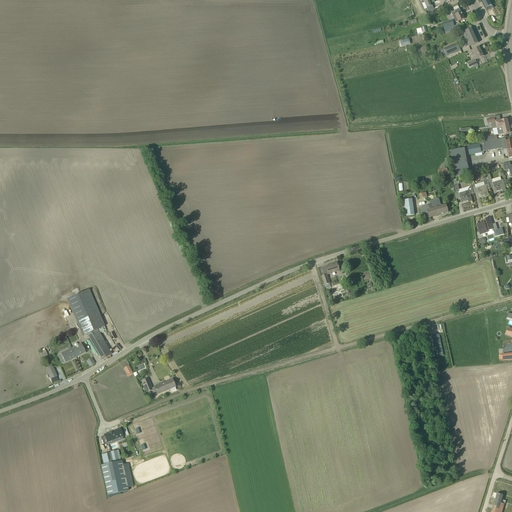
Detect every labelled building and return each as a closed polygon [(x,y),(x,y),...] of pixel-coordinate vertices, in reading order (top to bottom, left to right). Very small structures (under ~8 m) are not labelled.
[(429,12),(434,9),(429,0),(423,0),(429,12)] [(480,0),(485,9),(492,5),(489,0),(480,0)] [(455,22),(458,22),(464,19),(459,8),(454,11),(455,12),(451,14),(453,18),(455,22)] [(467,30),(464,31),(467,38),(466,39),(469,47),(474,45),(478,43),(472,28),(467,30)] [(442,57),(449,54),(460,49),(457,43),(446,48),(440,51),(442,57)] [(477,60),(480,58),(484,56),(480,46),(476,48),(471,51),(472,54),(474,53),(477,60)] [(497,128),(509,126),(507,119),(502,120),(501,120),(501,121),(496,122),(495,122),(497,128)] [(497,128),(498,135),(504,134),(505,133),(510,132),(509,126),(497,128)] [(482,143),(484,152),(502,148),(502,145),(501,139),(482,143)] [(462,148),(453,150),(455,161),(464,159),(463,155),(467,154),(465,145),(461,146),(462,148)] [(504,171),(507,170),(509,170),(510,176),(511,175),(511,164),(510,165),(510,162),(502,164),(504,171)] [(475,185),(475,187),(476,188),(477,193),(478,197),(485,196),(485,197),(489,196),(487,189),(490,189),(487,181),(488,180),(487,178),(485,178),(485,179),(485,181),(483,182),(484,182),(475,185)] [(492,181),(492,182),(493,183),(492,183),(495,192),(502,190),(502,192),(506,191),(504,184),(507,183),(505,179),(501,180),(501,178),(492,181)] [(468,190),(460,193),(459,193),(460,198),(461,203),(468,201),(468,202),(472,201),(471,196),(470,194),(474,194),(472,188),(472,186),(470,187),(468,190)] [(414,215),(413,210),(412,199),(403,200),(406,216),(414,215)] [(448,212),(447,207),(446,204),(440,206),(439,206),(438,200),(430,202),(430,205),(429,205),(420,208),(422,215),(423,219),(448,212)] [(480,235),(488,233),(488,235),(494,233),(495,237),(503,234),(502,228),(494,231),(490,217),(485,219),(486,221),(477,224),(478,229),(480,235)] [(339,270),(337,263),(325,267),(328,274),(339,270)] [(330,284),(327,275),(322,276),(325,285),(326,288),(330,287),(329,284),(330,284)] [(104,326),(88,289),(66,299),(82,336),(104,326)] [(440,339),(439,334),(432,336),(433,341),(436,357),(443,355),(440,339)] [(100,356),(102,359),(111,354),(100,335),(89,339),(100,356)] [(78,345),(77,344),(76,343),(74,344),(74,345),(75,347),(69,349),(70,351),(61,355),(65,362),(85,352),(81,344),(78,345)] [(497,344),(497,349),(493,349),(493,353),(503,353),(502,344),(497,344)] [(41,358),(47,355),(45,350),(44,350),(44,349),(39,351),(40,352),(39,352),(41,358)] [(136,367),(139,372),(146,369),(144,364),(136,367)] [(128,366),(124,368),(127,373),(126,374),(127,377),(133,374),(128,366)] [(175,387),(172,379),(151,388),(148,379),(142,381),(146,392),(152,390),(154,396),(171,389),(172,392),(176,390),(175,387)] [(123,436),(121,434),(120,429),(104,435),(106,440),(107,443),(107,442),(108,445),(116,442),(115,440),(123,436)] [(104,465),(102,465),(101,465),(106,496),(128,491),(127,488),(133,487),(128,464),(123,465),(122,461),(113,463),(113,462),(118,460),(116,450),(110,452),(110,453),(101,455),(102,456),(104,465)] [(502,500),(504,495),(497,493),(491,511),(502,511),(504,504),(505,501),(502,500)]
